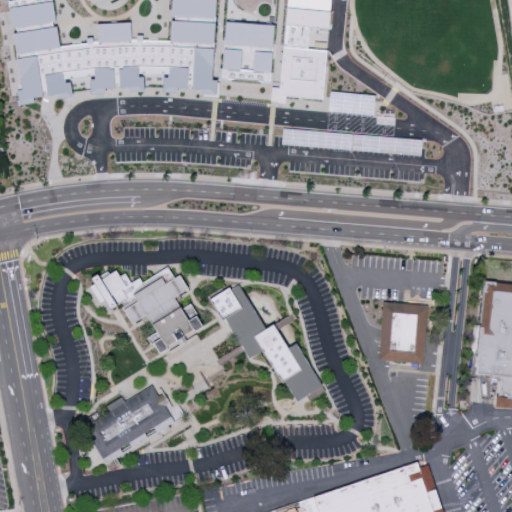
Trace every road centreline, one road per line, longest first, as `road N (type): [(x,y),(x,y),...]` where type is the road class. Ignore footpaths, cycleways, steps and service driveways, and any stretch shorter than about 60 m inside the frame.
road 1 (primary): [(511,218),(266,197)]
road 2 (primary): [(225,222),(266,215),(444,226),(457,215)]
road 3 (primary): [(0,236),(125,219),(187,220)]
road 4 (primary): [(324,230),(511,246)]
road 5 (tertiary): [(0,246),(31,424)]
road 6 (primary): [(141,191),(0,208)]
road 7 (primary): [(266,197),(141,191)]
